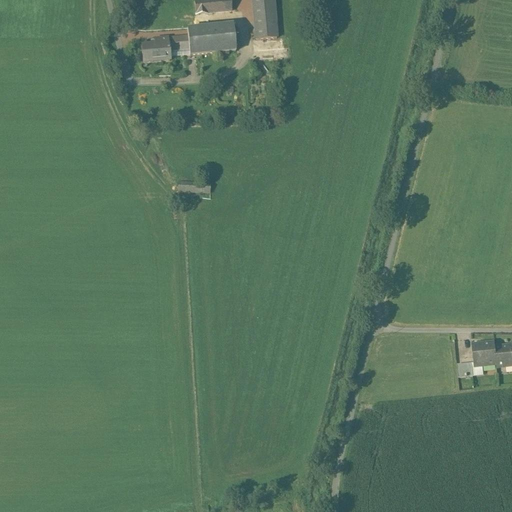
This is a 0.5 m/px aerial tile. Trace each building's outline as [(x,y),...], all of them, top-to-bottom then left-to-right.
[(230,0),(215,0),(195,2),(197,30),(233,27),(232,12),(230,0)] [(273,0),(253,0),(257,41),(277,39),(273,0)] [(197,30),(187,31),(188,38),(190,56),(190,57),(225,53),(226,56),(229,55),(229,53),(236,52),(233,27),(197,30)] [(188,38),(168,40),(170,58),(190,56),(188,38)] [(168,39),(156,40),(155,40),(155,41),(155,46),(151,46),(142,47),(141,47),(143,64),(170,62),(170,58),(168,40),(168,39),(167,39),(168,39)] [(210,185),(179,183),(178,193),(210,194),(210,185)] [(511,346),(495,349),(494,344),(472,346),(475,368),(496,366),(497,369),(511,367),(511,346)] [(472,364),(457,366),(458,379),(473,378),(472,364)]
